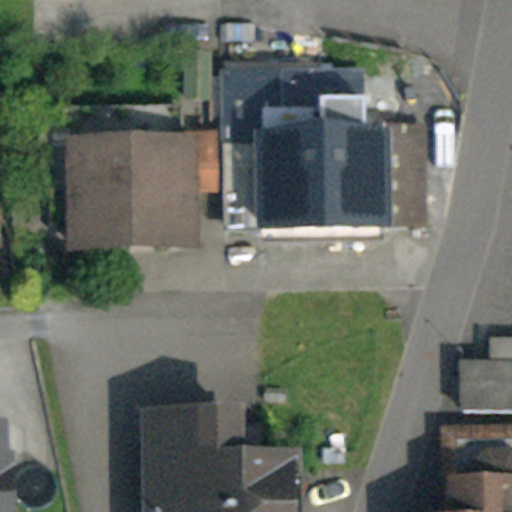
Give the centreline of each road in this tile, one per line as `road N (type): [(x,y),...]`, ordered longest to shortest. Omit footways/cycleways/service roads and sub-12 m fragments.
road 1 (residential): [(507,0),(469,229),(375,511)]
road 2 (unknown): [(102,511),(76,338)]
road 3 (unknown): [(76,338),(239,359)]
